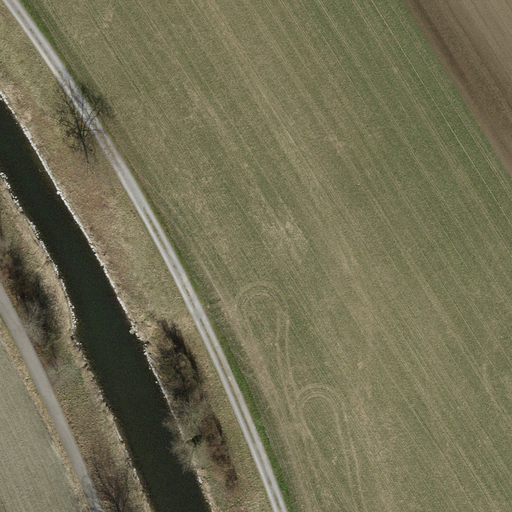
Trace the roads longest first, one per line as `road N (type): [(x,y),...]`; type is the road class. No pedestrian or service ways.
road 1 (track): [(9,0),(73,88),(167,245),(280,511)]
road 2 (track): [(0,300),(77,455),(96,511)]
